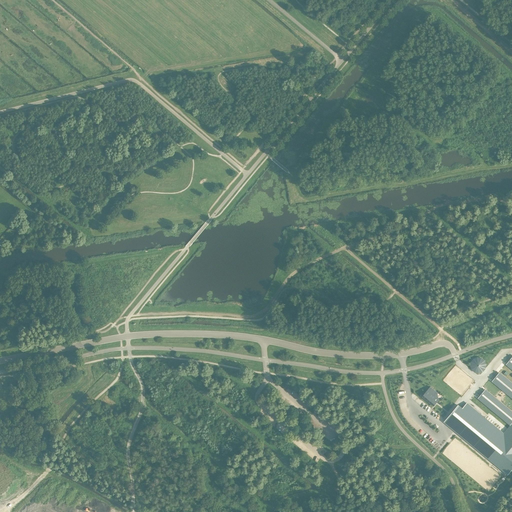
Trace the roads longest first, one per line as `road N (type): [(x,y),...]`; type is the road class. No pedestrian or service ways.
road 1 (unclassified): [(0,360),(163,333),(235,335),(363,356),(446,343),(455,355)]
road 2 (unknown): [(120,317),(253,317),(291,274),(330,252),(391,234),(435,207),(488,197),(511,203)]
road 3 (unknown): [(383,0),(209,219)]
road 4 (unknown): [(244,166),(52,0)]
road 5 (unknown): [(344,246),(462,351)]
road 6 (unknown): [(0,330),(35,320),(68,337),(103,331),(120,317)]
